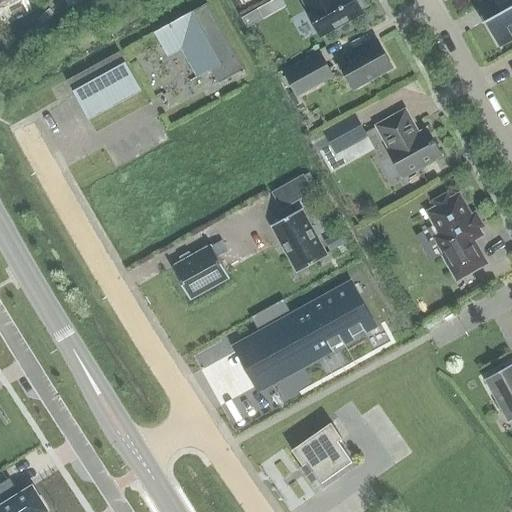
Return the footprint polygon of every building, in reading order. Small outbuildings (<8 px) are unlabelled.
[(0,0),(0,9),(18,0),(0,0)] [(302,0),(307,9),(306,10),(320,36),(361,14),(360,11),(362,7),(358,0),(302,0)] [(511,0),(503,0),(508,8),(485,21),(499,46),(511,39),(511,0)] [(165,53),(182,43),(200,76),(210,70),(218,84),(243,70),(207,3),(153,32),(165,53)] [(66,14),(72,28),(95,18),(89,4),(66,14)] [(263,20),(257,10),(240,19),(246,29),(263,20)] [(352,89),(391,68),(377,41),(338,63),(352,89)] [(119,52),(66,81),(72,91),(85,116),(138,87),(119,52)] [(283,74),(296,98),(333,78),(320,54),(283,74)] [(413,126),(405,111),(377,126),(390,151),(388,152),(401,176),(440,155),(426,131),(417,136),(412,127),(413,126)] [(322,132),(335,155),(367,138),(354,114),(322,132)] [(302,177),(272,193),(281,209),(311,192),(302,177)] [(433,207),(424,212),(436,234),(429,238),(455,284),(488,265),(475,242),(484,236),(480,230),(483,228),(474,212),(471,213),(459,192),(448,198),(445,193),(430,202),(433,207)] [(297,273),(327,257),(300,209),(270,226),(297,273)] [(229,278),(210,246),(171,268),(189,300),(229,278)] [(349,286),(242,346),(263,385),(371,325),(349,286)] [(257,329),(289,311),(283,300),(250,318),(257,329)] [(508,423),(511,420),(511,364),(484,380),(508,423)] [(352,463),(337,442),(341,439),(330,423),(291,451),(302,466),(306,464),(321,485),(322,485),(322,484),(352,463)] [(9,478),(0,483),(0,511),(44,511),(46,511),(31,486),(19,494),(9,478)]
